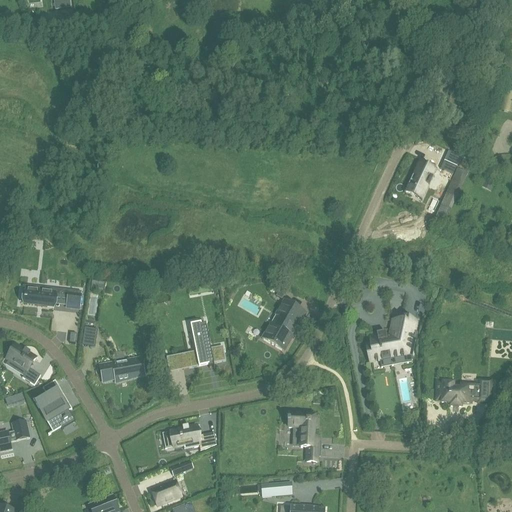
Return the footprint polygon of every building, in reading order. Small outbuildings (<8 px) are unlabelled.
[(69,0),(53,0),(55,11),(70,9),(69,0)] [(448,151),(444,159),(440,169),(453,175),(455,169),(461,157),(456,155),(448,151)] [(419,162),(407,186),(414,189),(414,190),(416,191),(416,190),(425,194),(437,170),(436,170),(419,162)] [(485,182),(482,188),(491,192),(494,186),(485,182)] [(105,282),(91,281),(90,291),(94,291),(95,288),(104,289),(105,282)] [(282,286),(276,297),(282,300),(288,289),(282,286)] [(53,309),(54,305),(55,295),(68,297),(67,306),(67,308),(79,309),(81,292),(39,288),(38,292),(26,290),(25,294),(25,295),(25,299),(24,300),(25,300),(24,305),(53,309)] [(189,297),(198,295),(196,289),(188,290),(189,297)] [(262,339),(284,352),(306,313),(284,300),(262,339)] [(408,355),(415,323),(400,320),(399,324),(392,323),(390,336),(371,340),(373,346),(368,347),(371,362),(381,361),(382,361),(382,360),(389,359),(389,360),(390,360),(390,359),(408,355)] [(208,365),(209,368),(213,368),(214,370),(213,364),(226,362),(223,349),(211,351),(206,325),(201,326),(191,328),(196,354),(180,357),(183,370),(208,365)] [(84,328),(83,335),(96,337),(97,330),(84,328)] [(7,359),(9,361),(17,365),(15,367),(16,368),(15,370),(24,376),(23,377),(22,379),(28,382),(34,372),(29,369),(35,359),(29,355),(30,353),(25,350),(24,351),(15,346),(7,359)] [(116,380),(117,383),(143,375),(140,360),(129,362),(130,365),(115,368),(114,365),(101,367),(104,382),(116,380)] [(437,401),(436,403),(441,403),(450,404),(450,407),(452,407),(459,408),(461,408),(461,405),(470,405),(470,401),(480,401),(480,405),(489,405),(490,386),(481,386),(480,390),(472,390),(472,387),(471,387),(471,385),(461,385),(461,387),(460,389),(453,389),(453,384),(438,383),(437,396),(437,400),(437,401)] [(66,401),(60,390),(36,404),(48,424),(53,433),(61,428),(62,430),(63,430),(61,428),(59,424),(62,422),(63,422),(64,421),(65,421),(67,420),(67,419),(69,418),(71,416),(69,412),(66,406),(64,403),(66,401)] [(294,429),(293,438),(296,438),(296,439),(298,439),(298,438),(301,439),(300,448),(300,449),(307,449),(306,463),(317,463),(317,457),(320,458),(320,444),(318,444),(318,438),(313,438),(314,427),(314,420),(314,418),(289,416),(289,421),(287,421),(287,424),(289,424),(288,429),(294,429)] [(0,452),(11,450),(10,442),(16,440),(16,441),(29,439),(25,422),(12,425),(14,433),(8,434),(8,433),(0,434),(0,452)] [(170,432),(174,448),(174,449),(183,447),(184,451),(199,447),(200,453),(216,446),(214,434),(198,437),(196,427),(189,428),(188,426),(187,426),(188,427),(182,428),(182,427),(182,429),(170,432)] [(190,462),(183,465),(175,468),(170,470),(173,477),(178,476),(186,473),(193,470),(190,462)] [(166,486),(161,488),(151,492),(157,508),(181,498),(175,482),(166,486)] [(262,498),(272,497),(280,497),(292,496),(291,484),(279,485),(261,486),(261,492),(262,498)] [(118,511),(113,497),(89,506),(91,511),(118,511)]
